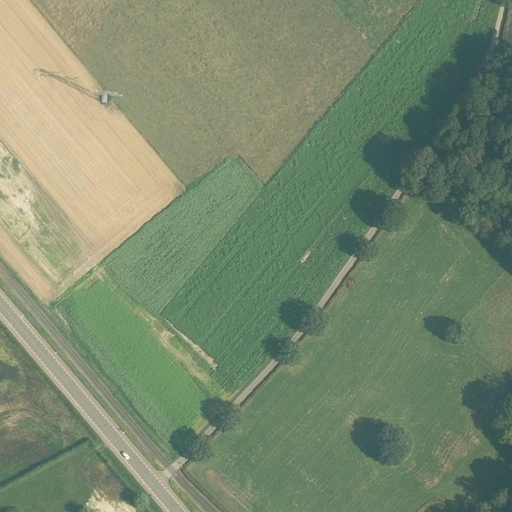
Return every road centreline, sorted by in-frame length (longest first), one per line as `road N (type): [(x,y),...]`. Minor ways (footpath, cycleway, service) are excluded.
road 1 (unclassified): [(154,485),(299,334),(475,93),(493,62),(507,0)]
road 2 (tertiary): [(154,485),(0,304)]
